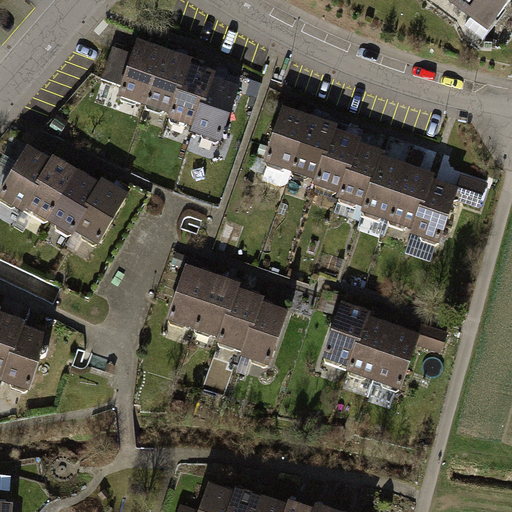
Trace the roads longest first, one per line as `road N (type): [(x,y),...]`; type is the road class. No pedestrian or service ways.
road 1 (residential): [(226,0),(379,78),(511,111)]
road 2 (residential): [(85,0),(0,101)]
